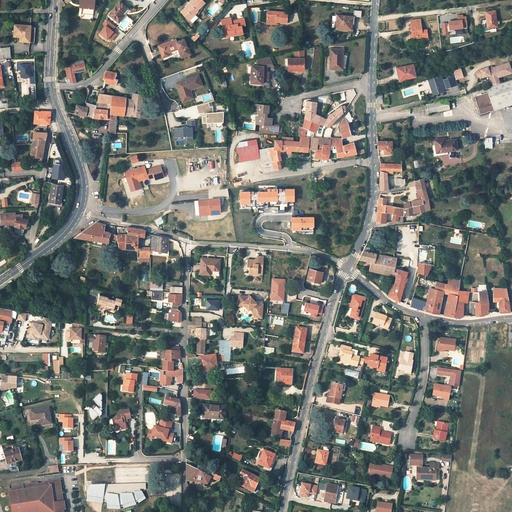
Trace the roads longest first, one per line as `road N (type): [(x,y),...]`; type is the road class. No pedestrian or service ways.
road 1 (residential): [(346,268),(373,195),(373,0)]
road 2 (residential): [(281,511),(314,364),(346,268)]
road 3 (residential): [(183,458),(187,242)]
road 4 (residential): [(346,268),(307,250),(187,242)]
road 5 (unclassified): [(49,87),(92,80),(162,0)]
road 6 (residential): [(183,458),(82,461),(81,415)]
road 7 (residential): [(61,122),(50,129),(30,260)]
road 8 (unknown): [(80,201),(155,206),(169,195),(176,164)]
road 9 (residential): [(423,316),(423,381),(407,436)]
